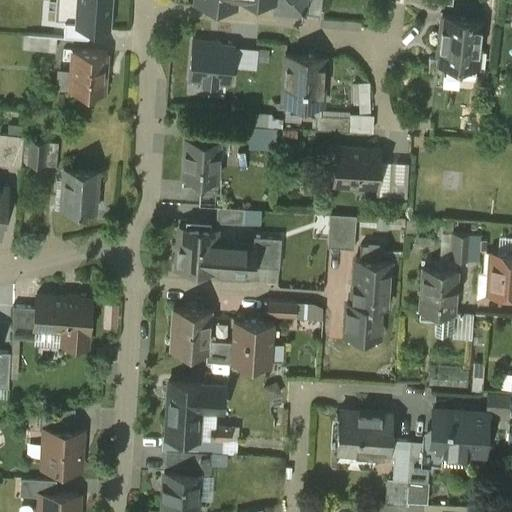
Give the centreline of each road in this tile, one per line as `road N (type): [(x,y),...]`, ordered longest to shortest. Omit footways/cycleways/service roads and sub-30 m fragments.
road 1 (residential): [(158,8),(363,35),(376,55),(384,120)]
road 2 (residential): [(146,224),(130,511)]
road 3 (residential): [(158,8),(146,224)]
road 4 (residential): [(146,224),(0,257)]
